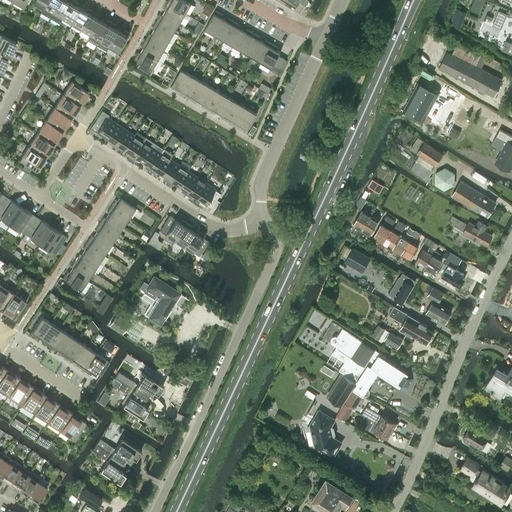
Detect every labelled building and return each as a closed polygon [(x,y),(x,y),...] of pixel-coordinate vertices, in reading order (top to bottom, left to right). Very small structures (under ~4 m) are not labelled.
[(9,0),(24,9),(29,0),(9,0)] [(35,0),(34,2),(44,8),(48,0),(35,0)] [(44,8),(41,12),(51,18),(53,14),(61,0),(48,0),(44,8)] [(61,0),(53,14),(51,18),(60,23),(63,19),(73,0),(69,0),(69,1),(67,0),(61,0)] [(74,0),(73,0),(63,19),(72,25),(81,8),(75,4),(77,1),(74,0)] [(168,0),(167,2),(185,13),(191,3),(185,0),(168,0)] [(185,13),(167,2),(163,9),(166,11),(164,13),(180,22),(185,13)] [(207,3),(201,12),(209,16),(214,8),(207,3)] [(81,8),(72,25),(81,30),(92,10),(89,9),(87,12),(81,8)] [(92,10),(81,30),(90,35),(100,19),(94,15),(96,12),(92,10)] [(205,28),(215,34),(224,19),(221,17),(222,15),(215,10),(205,28)] [(493,25),(501,28),(506,14),(499,11),(493,25)] [(174,32),(180,22),(164,13),(163,16),(160,14),(156,21),(174,32)] [(224,19),(215,34),(225,40),(235,22),(227,17),(226,20),(224,19)] [(90,35),(87,40),(88,40),(97,45),(99,41),(100,41),(111,21),(108,20),(106,23),(100,19),(90,35)] [(97,45),(106,51),(109,46),(119,30),(112,26),(114,23),(111,21),(100,41),(99,41),(97,45)] [(174,32),(156,21),(152,28),(155,29),(153,32),(169,41),(174,32)] [(199,21),(196,26),(202,29),(205,24),(199,21)] [(225,40),(233,45),(242,29),(240,28),(241,26),(235,22),(225,40)] [(242,29),(233,45),(242,50),(253,32),(246,28),(245,31),(242,29)] [(119,30),(109,46),(118,52),(130,33),(125,29),(123,32),(119,30)] [(145,40),(163,50),(169,41),(153,32),(152,34),(149,33),(145,40)] [(242,50),(251,56),(260,40),(258,39),(260,37),(253,32),(242,50)] [(9,54),(15,42),(0,34),(0,56),(5,59),(6,58),(8,54),(9,54)] [(261,62),(272,43),(265,39),(263,42),(260,40),(251,56),(261,62)] [(163,50),(145,40),(141,47),(144,48),(142,50),(158,60),(163,50)] [(280,52),(277,50),(278,47),(272,43),(261,62),(271,67),(270,69),(279,74),(287,60),(278,55),(280,52)] [(502,80),(475,66),(480,55),(457,43),(452,54),(447,51),(438,68),(478,88),(478,92),(482,94),(485,92),(493,96),(502,80)] [(142,50),(141,53),(138,51),(134,59),(139,62),(137,67),(151,75),(154,70),(153,69),(158,60),(142,50)] [(217,60),(222,64),(227,57),(221,54),(217,60)] [(182,62),(176,58),(172,65),(178,68),(182,62)] [(181,90),(190,75),(181,69),(170,87),(177,91),(179,89),(181,90)] [(190,75),(181,90),(184,92),(182,94),(189,98),(199,80),(190,75)] [(62,94),(80,105),(83,100),(82,100),(87,92),(88,93),(89,92),(71,80),(62,94)] [(200,101),(209,86),(199,80),(189,98),(196,102),(198,100),(200,101)] [(418,82),(403,110),(423,121),(438,93),(418,82)] [(209,86),(200,101),(202,103),(201,105),(207,109),(218,91),(209,86)] [(261,98),(265,92),(264,91),(259,88),(255,95),(261,98)] [(218,91),(207,109),(215,114),(216,111),(218,112),(228,97),(218,91)] [(79,106),(80,105),(62,94),(54,107),(71,118),(74,113),(79,105),(79,106)] [(226,120),(237,102),(228,97),(218,112),(221,114),(220,116),(226,120)] [(235,122),(237,123),(246,108),(237,102),(226,120),(234,124),(235,122)] [(71,119),(71,118),(54,107),(45,120),(62,131),(66,126),(65,126),(70,118),(71,119)] [(246,108),(237,123),(240,125),(239,127),(246,132),(256,113),(246,108)] [(102,124),(95,134),(100,138),(102,135),(106,137),(116,123),(106,116),(108,114),(102,110),(95,119),(102,124)] [(36,133),(54,144),(57,139),(56,139),(61,131),(62,132),(62,131),(45,120),(36,133)] [(116,123),(106,137),(112,141),(110,144),(113,146),(125,129),(116,123)] [(256,128),(253,125),(248,133),(252,135),(256,128)] [(125,129),(113,146),(116,148),(118,145),(123,148),(124,149),(134,135),(125,129)] [(495,162),(509,170),(511,164),(511,135),(499,129),(496,136),(502,139),(500,142),(504,144),(495,162)] [(131,158),(138,148),(145,137),(136,131),(134,135),(124,149),(130,153),(128,156),(131,158)] [(48,152),(50,148),(53,144),(53,145),(54,144),(36,133),(28,146),(45,157),(48,152)] [(142,161),(150,148),(154,143),(145,137),(138,148),(131,158),(134,160),(136,157),(142,161)] [(419,155),(434,165),(442,153),(418,137),(410,149),(419,155)] [(149,170),(163,149),(154,143),(150,148),(142,161),(148,165),(146,168),(149,170)] [(45,158),(45,157),(28,146),(19,159),(25,164),(23,167),(29,171),(31,167),(36,171),(40,165),(39,165),(44,157),(45,158)] [(170,158),(172,154),(163,148),(163,149),(149,170),(152,172),(154,169),(160,173),(170,158)] [(167,182),(179,164),(170,158),(160,173),(166,177),(164,180),(167,182)] [(416,161),(410,169),(428,182),(431,177),(429,176),(432,172),(416,161)] [(178,185),(188,170),(179,164),(167,182),(170,184),(172,181),(178,185)] [(445,167),(434,172),(434,184),(444,190),(454,184),(454,173),(445,167)] [(185,194),(197,176),(188,170),(178,185),(184,189),(182,192),(185,194)] [(471,175),(484,183),(487,178),(474,170),(471,175)] [(196,197),(206,182),(197,176),(185,194),(188,196),(190,193),(196,197)] [(372,178),(367,186),(373,189),(378,181),(372,178)] [(487,216),(495,202),(460,180),(452,194),(487,216)] [(220,193),(214,189),(215,189),(206,182),(196,197),(200,200),(198,203),(203,206),(210,196),(216,199),(220,193)] [(354,207),(360,210),(366,200),(360,196),(354,207)] [(6,197),(0,205),(0,217),(10,224),(21,206),(6,197)] [(111,205),(129,217),(135,207),(120,197),(118,200),(115,199),(111,205)] [(123,225),(129,217),(111,205),(106,212),(109,214),(108,216),(123,225)] [(21,206),(10,224),(25,234),(36,216),(21,206)] [(362,229),(370,215),(361,210),(353,224),(362,229)] [(164,235),(174,241),(186,222),(183,220),(181,223),(169,215),(159,230),(165,234),(164,235)] [(370,215),(362,229),(371,234),(379,221),(370,215)] [(453,215),(450,222),(455,225),(454,226),(463,231),(463,232),(486,245),(492,235),(483,230),(486,226),(478,221),(475,226),(468,222),(467,223),(459,219),(453,215)] [(25,234),(21,239),(28,243),(31,238),(40,244),(51,226),(36,216),(25,234)] [(99,223),(117,234),(123,225),(108,216),(106,218),(103,217),(99,223)] [(186,222),(174,241),(183,247),(193,231),(187,227),(189,224),(186,222)] [(96,233),(111,243),(117,234),(99,223),(95,230),(97,232),(96,233)] [(382,242),(390,229),(380,224),(373,236),(382,242)] [(51,226),(40,244),(55,254),(56,252),(60,254),(66,246),(62,243),(66,237),(51,226)] [(382,242),(392,247),(399,235),(390,229),(382,242)] [(151,233),(145,230),(141,237),(146,240),(151,233)] [(417,238),(420,233),(415,230),(412,234),(417,238)] [(193,231),(183,247),(192,253),(193,252),(198,256),(203,249),(208,241),(203,238),(202,238),(204,234),(201,232),(199,235),(193,231)] [(111,243),(96,233),(94,236),(91,235),(87,241),(105,252),(111,243)] [(401,253),(409,240),(399,235),(392,247),(401,253)] [(435,250),(438,245),(438,244),(434,242),(426,237),(423,242),(429,246),(427,251),(423,248),(415,260),(425,266),(434,250),(435,250)] [(418,246),(409,240),(401,253),(411,258),(418,246)] [(105,252),(87,241),(83,248),(85,250),(84,252),(99,262),(105,252)] [(344,263),(362,273),(370,259),(352,249),(344,263)] [(434,250),(425,266),(434,272),(442,260),(437,257),(440,253),(435,250),(434,250)] [(75,259),(93,270),(99,262),(84,252),(82,254),(79,253),(75,259)] [(445,269),(441,276),(459,287),(464,278),(462,277),(464,273),(456,269),(461,259),(450,252),(446,258),(441,267),(445,269)] [(93,270),(75,259),(71,266),(73,268),(71,270),(86,280),(93,270)] [(80,290),(86,280),(71,270),(70,272),(67,271),(63,278),(80,290)] [(399,276),(388,293),(393,296),(394,296),(403,301),(416,280),(407,275),(402,272),(400,277),(399,276)] [(144,291),(144,292),(154,298),(150,303),(144,314),(149,317),(159,324),(179,293),(154,276),(149,284),(147,287),(144,291)] [(144,281),(140,288),(144,291),(147,287),(149,284),(144,281)] [(2,310),(1,309),(12,292),(0,284),(0,309),(1,310),(2,310)] [(451,311),(437,303),(443,293),(432,287),(427,297),(432,300),(425,312),(444,323),(451,311)] [(9,315),(14,319),(26,301),(12,292),(1,309),(2,310),(9,314),(9,315)] [(103,314),(107,309),(99,303),(95,309),(103,314)] [(400,329),(411,336),(412,334),(426,342),(427,342),(430,342),(431,338),(430,336),(433,331),(426,327),(427,325),(394,305),(388,314),(403,323),(400,329)] [(109,325),(120,332),(128,321),(117,314),(109,325)] [(40,337),(50,322),(41,316),(29,333),(36,338),(38,336),(40,337)] [(47,345),(59,328),(50,322),(40,337),(42,339),(41,341),(47,345)] [(385,328),(378,325),(372,335),(378,339),(385,328)] [(58,349),(68,334),(59,328),(47,345),(54,350),(56,348),(58,349)] [(332,338),(332,340),(332,341),(333,342),(337,345),(333,352),(345,360),(339,369),(357,381),(356,382),(353,388),(363,395),(365,395),(368,394),(370,392),(370,389),(368,387),(366,385),(377,369),(400,384),(401,382),(408,386),(414,378),(407,373),(408,371),(385,356),(347,330),(342,328),(337,336),(336,336),(334,336),(333,336),(332,337),(332,338)] [(383,339),(397,348),(403,339),(389,331),(383,339)] [(68,334),(58,349),(60,351),(59,353),(65,357),(76,340),(68,334)] [(76,340),(65,357),(72,362),(74,360),(76,361),(86,346),(76,340)] [(86,346),(76,361),(78,363),(77,365),(84,370),(95,352),(86,346)] [(95,352),(84,370),(90,374),(92,372),(95,374),(96,372),(100,375),(109,362),(105,359),(95,352)] [(507,388),(508,388),(510,387),(511,386),(511,365),(507,374),(497,367),(485,387),(500,396),(505,387),(507,388)] [(14,375),(7,370),(6,370),(0,378),(0,389),(8,395),(19,378),(20,379),(20,378),(14,374),(14,375)] [(134,382),(131,387),(146,397),(149,392),(151,393),(153,391),(157,394),(163,385),(158,382),(160,380),(148,372),(145,370),(137,383),(134,382)] [(342,405),(353,388),(356,382),(343,374),(328,397),(342,405)] [(27,384),(20,379),(19,378),(8,395),(21,404),(32,387),(33,387),(27,383),(27,384)] [(120,381),(117,387),(127,393),(129,395),(121,408),(129,413),(126,417),(133,422),(134,419),(138,421),(140,417),(142,418),(148,409),(143,406),(144,404),(142,402),(146,397),(131,387),(120,381)] [(40,392),(33,387),(32,387),(21,404),(34,413),(45,396),(46,396),(46,395),(41,392),(40,392)] [(355,409),(362,396),(352,390),(344,402),(355,409)] [(54,400),(53,401),(46,396),(45,396),(34,413),(47,421),(58,404),(59,405),(59,404),(54,400)] [(336,416),(345,421),(353,408),(344,403),(336,416)] [(67,409),(66,410),(59,405),(58,404),(47,421),(60,430),(71,413),(72,413),(67,409)] [(362,413),(362,414),(365,415),(373,420),(391,431),(396,423),(382,415),(380,418),(376,415),(377,412),(366,406),(362,413)] [(320,409),(310,425),(313,436),(312,436),(312,438),(313,438),(315,445),(320,448),(319,449),(321,451),(322,450),(331,455),(339,442),(332,438),(329,425),(334,418),(320,409)] [(80,418),(79,418),(72,413),(71,413),(60,430),(74,439),(78,432),(82,435),(88,426),(84,423),(85,421),(80,418)] [(365,415),(360,424),(370,430),(371,428),(373,430),(387,438),(391,431),(373,420),(365,415)] [(464,441),(467,443),(469,443),(470,442),(481,449),(488,436),(470,425),(462,437),(465,439),(464,441)] [(141,451),(136,447),(138,445),(123,435),(115,448),(99,438),(95,444),(123,462),(127,457),(129,458),(130,456),(135,459),(141,451)] [(122,469),(120,467),(123,462),(95,444),(92,449),(107,459),(98,472),(113,482),(115,480),(119,483),(125,474),(120,471),(122,469)] [(0,478),(12,460),(3,454),(0,458),(0,478)] [(474,473),(477,468),(479,465),(468,457),(460,468),(472,476),(474,473)] [(4,480),(10,483),(21,466),(12,460),(0,478),(0,480),(3,482),(4,480)] [(500,465),(507,470),(510,465),(503,460),(500,465)] [(14,489),(17,492),(30,471),(21,466),(10,483),(15,487),(14,489)] [(474,473),(478,476),(472,486),(501,504),(511,488),(482,470),(482,471),(477,468),(474,473)] [(37,481),(39,477),(30,471),(17,492),(21,494),(22,492),(28,495),(37,481)] [(350,501),(352,497),(351,494),(351,493),(343,488),(344,485),(339,482),(338,484),(335,482),(336,480),(331,477),(330,479),(326,477),(319,489),(318,490),(313,498),(316,500),(312,505),(322,511),(330,511),(331,510),(334,511),(342,499),(345,502),(350,501)] [(37,481),(28,495),(33,499),(31,501),(36,504),(46,487),(37,481)] [(96,507),(101,499),(85,488),(79,497),(96,507)]
